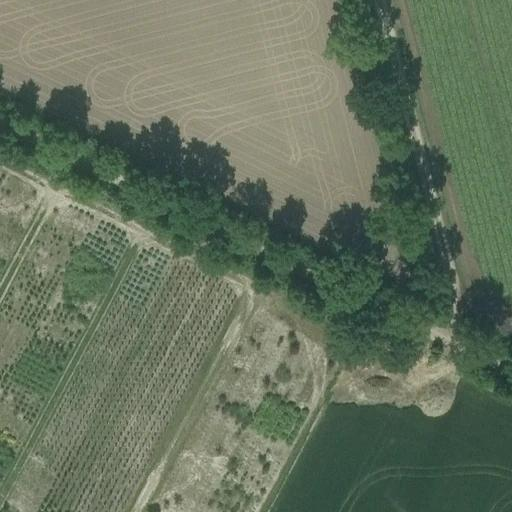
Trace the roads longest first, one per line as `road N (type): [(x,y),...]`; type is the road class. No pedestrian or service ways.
road 1 (track): [(0,118),(441,341)]
road 2 (track): [(375,0),(454,314),(441,341)]
